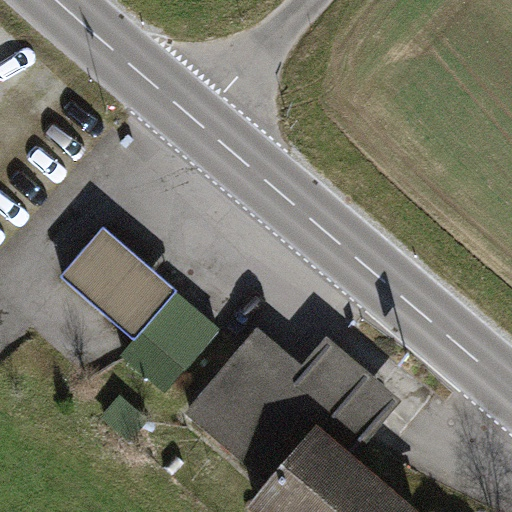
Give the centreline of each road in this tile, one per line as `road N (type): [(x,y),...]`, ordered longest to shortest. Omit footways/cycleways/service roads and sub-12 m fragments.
road 1 (tertiary): [(199,124),(511,390)]
road 2 (tertiary): [(59,0),(199,124)]
road 3 (unclassified): [(313,0),(199,124)]
